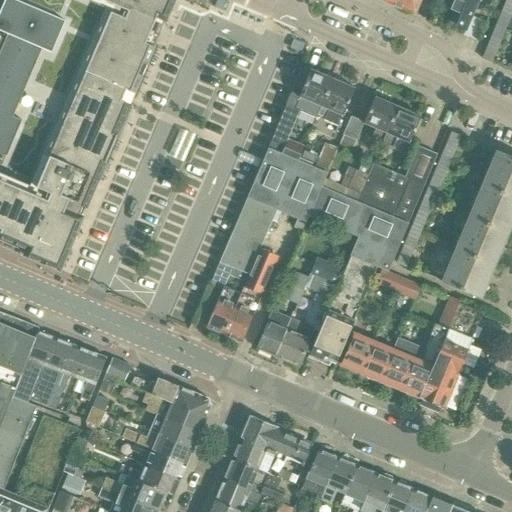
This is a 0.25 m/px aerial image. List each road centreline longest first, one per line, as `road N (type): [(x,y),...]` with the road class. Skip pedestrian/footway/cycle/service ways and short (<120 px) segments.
road 1 (residential): [(0,275),(241,377)]
road 2 (residential): [(241,377),(472,474)]
road 3 (residential): [(287,0),(289,15),(307,25),(466,92)]
road 4 (residential): [(466,92),(438,45),(337,0)]
road 5 (residential): [(187,511),(241,377)]
